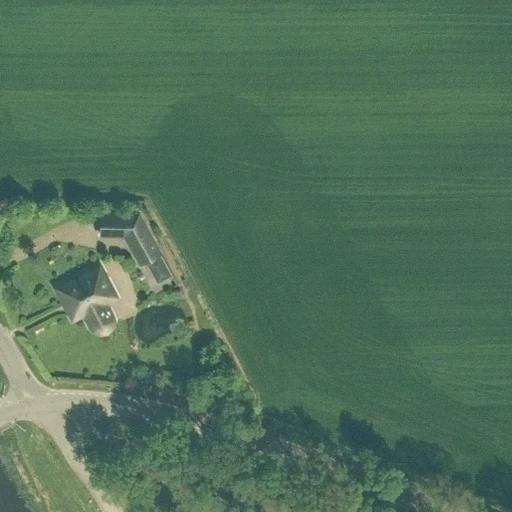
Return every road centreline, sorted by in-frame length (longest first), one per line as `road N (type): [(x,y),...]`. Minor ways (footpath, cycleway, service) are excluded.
road 1 (tertiary): [(442,511),(252,437),(148,408),(42,402)]
road 2 (unclassified): [(112,511),(42,402)]
